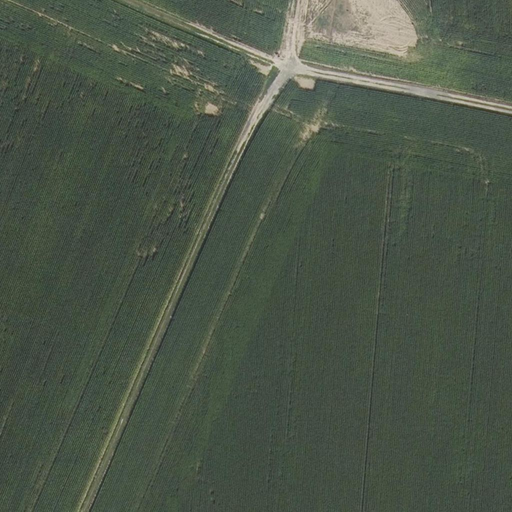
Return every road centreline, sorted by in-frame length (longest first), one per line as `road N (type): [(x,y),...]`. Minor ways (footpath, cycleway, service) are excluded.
road 1 (track): [(84,511),(172,291),(250,128),(291,67),(297,0)]
road 2 (track): [(511,110),(291,67),(128,0)]
